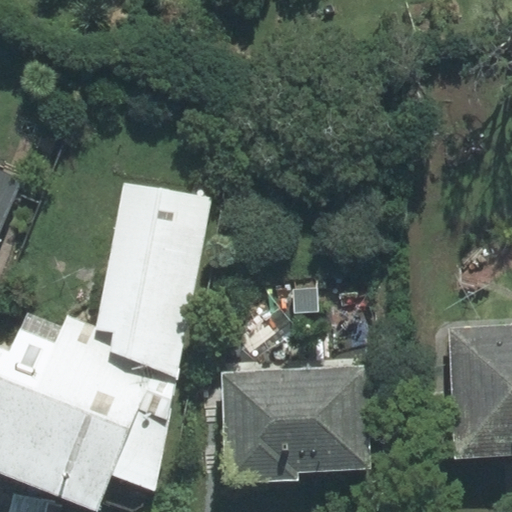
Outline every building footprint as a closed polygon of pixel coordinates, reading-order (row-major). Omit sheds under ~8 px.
[(0,272),(36,179),(0,164),(0,272)] [(79,316),(75,327),(38,313),(23,351),(10,346),(0,371),(0,464),(120,511),(126,511),(140,479),(186,502),(225,196),(133,184),(114,330),(79,316)] [(511,322),(458,325),(464,454),(511,451),(511,322)] [(232,486),(321,488),(321,472),(383,473),(385,370),(234,367),(232,486)] [(72,511),(74,509),(13,498),(10,511),(72,511)]
